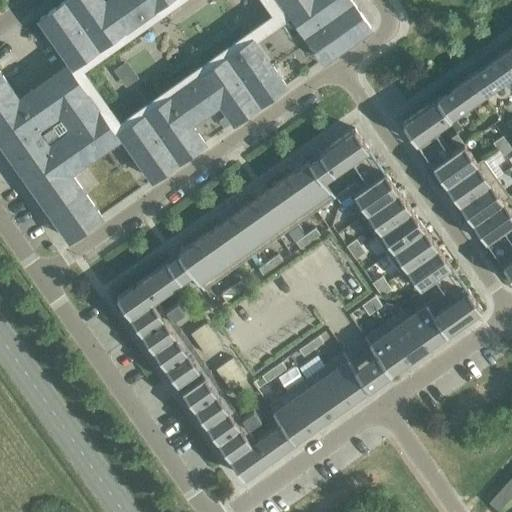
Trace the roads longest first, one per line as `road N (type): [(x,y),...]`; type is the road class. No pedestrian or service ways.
road 1 (residential): [(42,279),(343,69)]
road 2 (residential): [(511,315),(343,69)]
road 3 (residential): [(42,279),(210,511)]
road 4 (unknown): [(0,340),(121,511)]
road 5 (residential): [(230,511),(383,406)]
road 6 (residential): [(383,406),(511,315)]
road 7 (residential): [(383,406),(459,511)]
